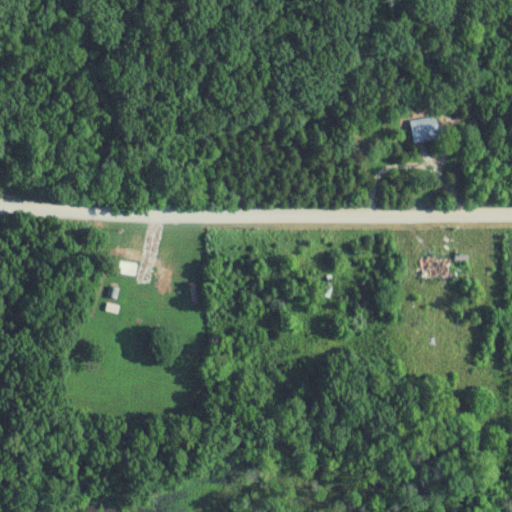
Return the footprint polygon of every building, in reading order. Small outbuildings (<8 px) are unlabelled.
[(411,121),(414,143),(440,139),(437,118),(411,121)] [(466,305),(473,305),(473,259),(480,259),(480,248),(436,248),(437,259),(465,259),(466,305)] [(118,270),(132,273),(133,268),(119,265),(118,270)] [(118,314),(119,306),(108,305),(107,312),(118,314)] [(224,386),(224,364),(215,364),(215,386),(224,386)]
